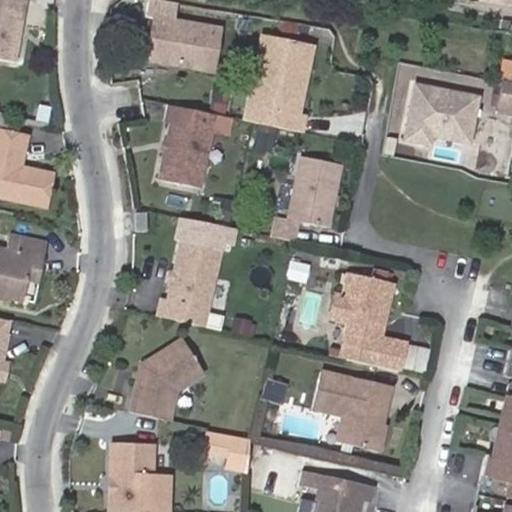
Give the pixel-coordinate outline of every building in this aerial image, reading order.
[(21,21),(24,0),(0,0),(0,54),(15,57),(19,30),(15,30),(16,21),(21,21)] [(214,65),(221,22),(154,10),(147,48),(150,54),(180,59),(183,57),(189,58),(191,61),(214,65)] [(302,125),(306,107),(298,106),(288,104),(295,72),(305,74),(312,39),(264,29),(247,114),(254,115),(302,125)] [(511,58),(501,58),(499,77),(511,77),(511,58)] [(288,104),(298,106),(305,74),(295,72),(288,104)] [(511,111),(511,80),(502,79),(497,109),(511,111)] [(202,182),(217,108),(170,99),(166,116),(171,117),(160,174),(202,182)] [(16,145),(21,145),(24,130),(0,124),(0,191),(43,200),(50,167),(18,161),(13,160),(16,145)] [(13,160),(18,161),(21,145),(16,145),(13,160)] [(329,219),(342,157),(303,149),(290,211),(278,208),(274,227),(296,231),(300,213),(329,219)] [(146,219),(147,202),(136,202),(136,219),(146,219)] [(0,290),(22,294),(26,274),(31,253),(42,255),(46,237),(8,230),(6,244),(0,242),(0,290)] [(173,266),(171,274),(167,294),(161,293),(158,309),(204,319),(221,241),(181,232),(173,266)] [(304,274),(308,255),(291,251),(287,271),(304,274)] [(42,255),(31,253),(26,274),(38,276),(42,255)] [(341,350),(399,363),(405,334),(389,331),(387,333),(379,331),(392,275),(347,264),(342,288),(334,286),(330,309),(349,313),(341,350)] [(252,334),(254,319),(233,316),(231,332),(252,334)] [(136,373),(135,373),(127,405),(167,414),(174,384),(203,365),(182,331),(139,358),(138,362),(140,364),(141,366),(141,368),(140,370),(138,372),(136,373)] [(476,485),(511,493),(511,336),(505,364),(511,365),(511,386),(506,385),(492,445),(486,444),(476,485)] [(406,368),(426,372),(430,348),(411,344),(406,368)] [(342,409),(346,416),(342,437),(379,444),(384,419),(380,414),(382,402),(385,403),(390,381),(319,366),(311,403),(342,409)] [(268,378),(264,398),(285,402),(289,381),(268,378)] [(342,437),(346,416),(342,409),(336,435),(342,437)] [(230,431),(205,427),(203,444),(228,448),(230,431)] [(151,439),(110,438),(108,478),(113,478),(113,485),(108,485),(107,507),(150,509),(151,439)] [(355,511),(359,496),(368,497),(371,482),(311,468),(307,483),(318,486),(311,511),(355,511)] [(296,511),(311,511),(318,486),(307,483),(303,482),(296,511)] [(511,511),(511,493),(476,485),(469,511),(511,511)] [(359,496),(355,511),(364,511),(368,497),(359,496)]
